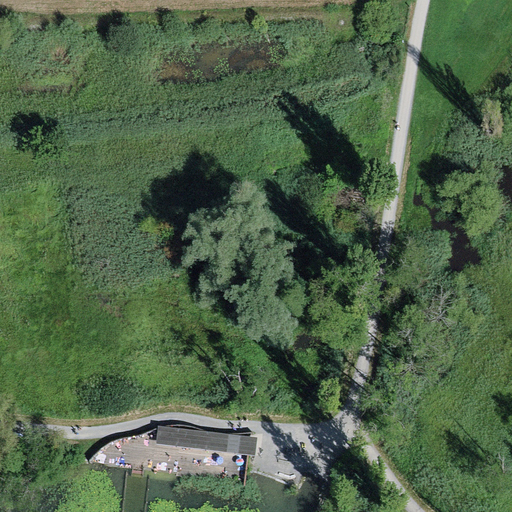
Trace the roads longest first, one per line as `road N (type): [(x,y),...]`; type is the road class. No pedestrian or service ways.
road 1 (track): [(345,427),(380,274),(425,0)]
road 2 (track): [(345,427),(169,418),(97,436),(0,424)]
